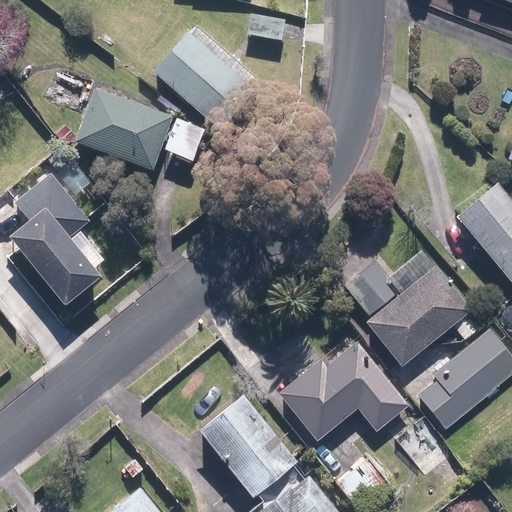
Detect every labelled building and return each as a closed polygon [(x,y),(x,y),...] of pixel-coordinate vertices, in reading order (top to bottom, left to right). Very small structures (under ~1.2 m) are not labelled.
[(511,0),(489,0),(511,8),(511,0)] [(279,21),(245,19),(244,39),(277,42),(279,21)] [(221,129),(254,91),(185,30),(151,67),(221,129)] [(153,170),(171,115),(95,89),(76,145),(153,170)] [(199,134),(170,125),(160,155),(188,165),(199,134)] [(511,129),(500,161),(511,165),(511,129)] [(60,242),(85,222),(46,175),(12,203),(26,219),(0,240),(55,307),(90,278),(60,242)] [(511,212),(490,186),(450,219),(511,293),(511,212)] [(360,325),(396,368),(464,312),(428,269),(360,325)] [(511,372),(511,363),(484,332),(429,380),(461,417),(511,372)] [(279,406),(293,421),(312,445),(353,411),(350,407),(351,406),(372,432),(402,408),(380,381),(381,380),(350,344),(349,344),(320,368),(321,370),(320,371),(313,363),(272,396),(280,405),(279,406)] [(194,430),(249,498),(291,464),(236,396),(194,430)] [(336,483),(359,511),(376,511),(370,504),(391,487),(367,458),(336,483)] [(122,468),(129,477),(140,469),(132,460),(122,468)] [(442,483),(451,495),(471,479),(461,467),(442,483)] [(329,511),(301,477),(284,490),(282,488),(253,511),(329,511)] [(155,511),(136,489),(108,511),(155,511)]
